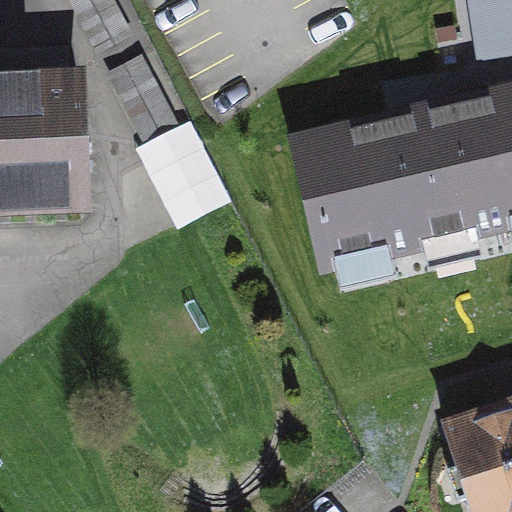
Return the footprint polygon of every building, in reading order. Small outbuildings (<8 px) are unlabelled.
[(110,0),(69,0),(96,51),(128,34),(110,0)] [(511,0),(467,0),(477,59),(511,53),(511,0)] [(140,58),(109,74),(144,140),(174,124),(140,58)] [(0,212),(84,210),(78,80),(0,83),(0,212)] [(511,127),(421,156),(447,236),(511,215),(511,127)] [(511,511),(511,405),(444,428),(457,470),(446,473),(456,504),(467,501),(470,511),(511,511)]
